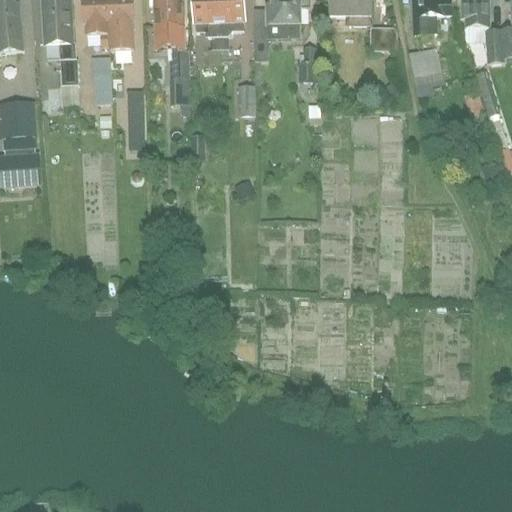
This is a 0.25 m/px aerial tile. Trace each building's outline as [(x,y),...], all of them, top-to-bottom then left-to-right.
[(135,54),(133,0),(108,1),(109,50),(109,55),(135,54)] [(158,47),(185,46),(183,0),(153,0),(155,32),(158,32),(158,47)] [(193,0),(194,28),(197,28),(197,36),(206,36),(206,41),(212,41),(212,53),(221,52),(219,0),(193,0)] [(219,0),(221,52),(229,52),(229,40),(234,35),(244,35),(244,26),(246,26),(244,0),(219,0)] [(268,65),(268,43),(301,42),(300,12),(310,12),(309,0),(277,0),(277,5),(267,7),(267,23),(254,23),(255,65),(268,65)] [(329,0),(330,20),(346,20),(346,29),(372,29),(371,0),(329,0)] [(443,0),(412,0),(414,37),(437,36),(436,18),(452,18),(451,3),(443,4),(443,0)] [(461,0),(462,22),(464,22),(465,31),(490,31),(490,21),(489,0),(461,0)] [(109,50),(108,1),(83,2),(84,29),(85,28),(86,40),(101,40),(101,50),(109,50)] [(71,2),(43,4),(45,48),(59,48),(62,89),(79,88),(77,63),(76,63),(75,46),(73,46),(71,2)] [(0,57),(24,55),(19,7),(0,8),(0,57)] [(400,55),(396,31),(371,31),(371,55),(400,55)] [(506,67),(506,62),(505,34),(486,35),(487,68),(506,67)] [(189,51),(169,51),(170,107),(181,107),(182,118),(190,118),(189,107),(190,106),(189,51)] [(317,85),(317,51),(304,51),(304,58),(299,58),(300,85),(317,85)] [(409,57),(419,102),(433,98),(431,91),(444,88),(435,51),(409,57)] [(485,76),(475,79),(490,125),(498,122),(500,122),(485,76)] [(255,89),(254,89),(238,89),(239,121),(255,121),(255,89)] [(95,108),(113,107),(112,91),(94,92),(95,108)] [(144,94),(129,95),(130,131),(145,130),(144,94)] [(33,107),(1,109),(3,141),(4,153),(36,151),(33,107)] [(321,108),(309,109),(309,121),(321,120),(321,108)] [(78,109),(68,109),(68,115),(72,119),(78,119),(78,109)] [(437,111),(430,114),(433,124),(441,122),(437,111)] [(111,117),(100,118),(101,130),(112,130),(111,117)] [(498,122),(490,125),(499,154),(508,152),(498,122)] [(400,123),(352,125),(352,134),(401,132),(400,123)] [(205,163),(204,138),(191,138),(191,163),(205,163)] [(510,176),(511,175),(511,156),(510,151),(503,154),(510,176)] [(323,158),(322,209),(347,209),(348,158),(323,158)] [(495,164),(484,168),(489,185),(500,181),(495,164)] [(39,201),(38,175),(0,177),(0,199),(17,198),(17,203),(39,201)] [(250,188),(235,194),(239,203),(254,197),(250,188)] [(193,229),(194,267),(217,267),(216,218),(193,219),(193,229)] [(399,249),(397,221),(379,222),(381,251),(399,249)] [(259,230),(261,266),(303,264),(302,250),(318,249),(317,227),(259,230)] [(43,240),(12,241),(13,257),(44,256),(43,240)] [(436,269),(461,269),(461,242),(436,242),(436,269)]
